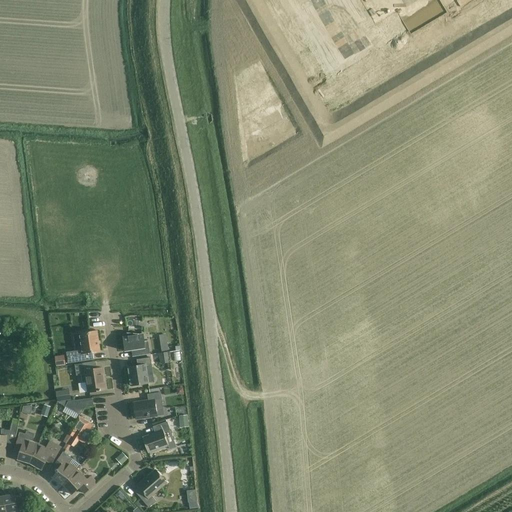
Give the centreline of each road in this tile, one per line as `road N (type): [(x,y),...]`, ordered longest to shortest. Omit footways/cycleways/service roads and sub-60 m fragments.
road 1 (tertiary): [(230,511),(164,0)]
road 2 (residential): [(82,511),(138,464),(125,436),(108,315)]
